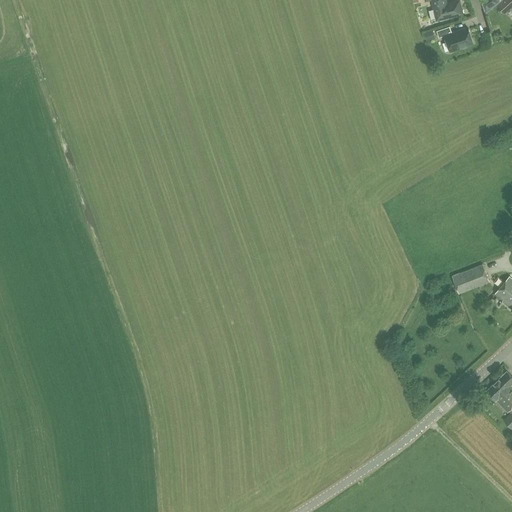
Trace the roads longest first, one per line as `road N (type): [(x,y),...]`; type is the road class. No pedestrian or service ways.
road 1 (track): [(19,0),(149,402),(161,511)]
road 2 (secondary): [(299,511),(429,420)]
